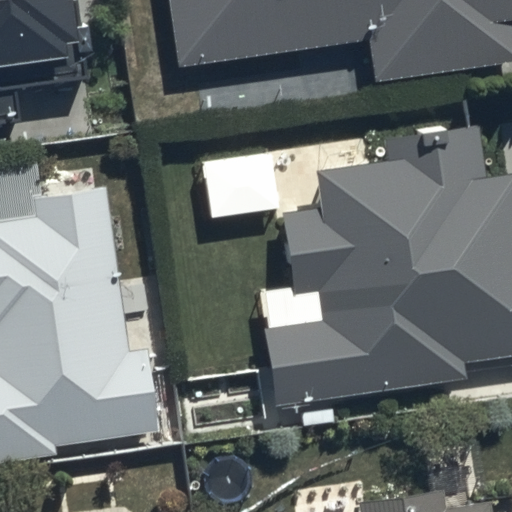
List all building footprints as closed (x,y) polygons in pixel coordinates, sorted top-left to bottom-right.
[(74,0),(0,0),(0,110),(20,108),(16,77),(88,67),(85,42),(92,41),(88,11),(76,12),(74,0)] [(511,0),(171,0),(179,56),(370,30),(376,69),(511,50),(511,0)] [(389,148),(315,158),(321,199),(286,204),(296,279),(261,284),(276,393),(468,367),(466,353),(511,346),(511,161),(487,165),(479,111),(449,115),(448,109),(420,113),(422,124),(386,129),(389,148)] [(275,144),(201,152),(207,211),(282,203),(275,144)] [(0,453),(56,447),(55,436),(159,423),(148,339),(131,341),(127,311),(146,309),(142,282),(118,285),(105,179),(30,188),(33,209),(0,213),(0,453)] [(489,511),(487,493),(443,499),(440,479),(358,491),(360,511),(489,511)]
